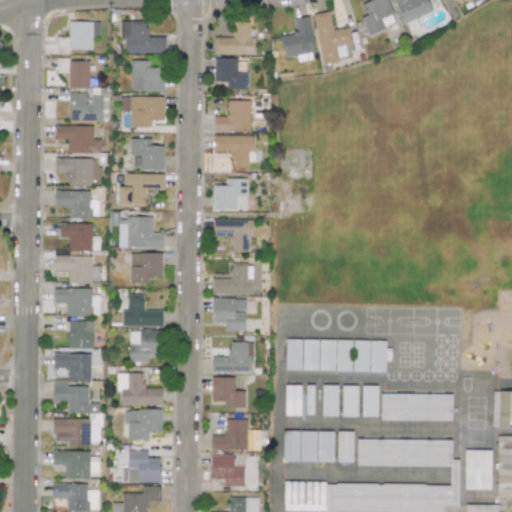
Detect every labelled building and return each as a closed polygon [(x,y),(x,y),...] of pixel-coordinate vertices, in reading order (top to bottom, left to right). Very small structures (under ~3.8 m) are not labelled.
[(367,35),(396,22),(386,0),(367,0),(361,3),(366,14),(359,17),(367,35)] [(392,0),(403,23),(431,10),(426,0),(392,0)] [(347,27),(331,30),(328,11),(313,14),(321,62),(345,58),(343,44),(349,43),(347,27)] [(280,35),(284,58),(296,56),(297,61),(306,60),(304,53),(314,52),(308,16),(293,19),(295,33),(280,35)] [(90,50),(91,35),(98,35),(99,22),(68,21),(67,37),(56,37),(55,49),(90,50)] [(163,52),(163,37),(146,37),(146,21),(119,21),(119,40),(125,40),(126,53),(163,52)] [(212,53),(253,54),(254,35),(248,35),(248,24),(232,23),(231,38),(213,38),(212,53)] [(236,58),(214,58),(213,81),(226,82),(226,88),(246,89),(247,71),(236,71),(236,58)] [(162,91),(162,67),(148,67),(148,61),(130,60),(129,91),(162,91)] [(68,121),(101,120),(101,92),(68,93),(68,121)] [(162,96),(119,97),(119,111),(129,111),(129,127),(150,127),(150,119),(163,119),(162,96)] [(249,132),(249,101),(227,100),(227,116),(213,116),(213,131),(249,132)] [(92,126),(54,125),(54,139),(66,139),(66,152),(99,153),(99,139),(92,139),(92,126)] [(150,139),(130,138),(130,168),(162,169),(163,145),(150,145),(150,139)] [(91,185),(92,181),(99,181),(99,159),(54,158),(54,172),(65,173),(65,185),(91,185)] [(163,175),(124,173),(124,187),(118,187),(117,204),(143,205),(144,189),(162,190),(163,175)] [(245,209),(246,178),(225,178),(225,185),(212,185),(212,208),(245,209)] [(309,186),(279,185),(279,212),(308,212),(309,186)] [(89,191),(53,190),(53,206),(68,206),(68,218),(89,218),(89,191)] [(161,248),(161,233),(151,233),(151,217),(126,216),(125,224),(118,223),(118,247),(161,248)] [(251,220),(213,220),(213,236),(229,236),(229,252),(247,251),(246,236),(252,236),(251,220)] [(90,223),(58,223),(58,237),(67,237),(67,250),(99,250),(99,236),(91,236),(90,223)] [(149,283),(149,277),(161,277),(162,253),(129,252),(128,283),(149,283)] [(91,256),(53,255),(53,270),(67,271),(67,283),(90,284),(91,256)] [(251,294),(251,264),(229,263),(229,279),(211,279),(211,294),(251,294)] [(98,315),(98,295),(90,296),(90,288),(52,289),(52,302),(65,302),(65,316),(98,315)] [(121,326),(161,327),(162,310),(142,310),(143,294),(126,294),(126,310),(121,310),(121,326)] [(212,299),(212,321),(223,321),(223,330),(244,330),(244,312),(233,312),(233,299),(212,299)] [(67,348),(92,349),(92,321),(68,320),(67,348)] [(160,331),(128,331),(128,362),(147,362),(147,355),(160,355),(160,331)] [(301,339),(285,339),(284,369),(300,370),(301,339)] [(317,340),(302,339),(301,370),(317,370),(317,340)] [(318,370),(334,370),(334,340),(319,340),(318,370)] [(335,371),(350,371),(351,340),(335,340),(335,371)] [(367,372),(368,340),(352,340),(352,371),(367,372)] [(384,372),(385,341),(369,340),(368,372),(384,372)] [(251,373),(251,342),(229,342),(228,357),(211,357),(211,372),(251,373)] [(52,367),(67,368),(67,380),(89,381),(90,353),(52,353),(52,367)] [(243,408),(244,391),(234,390),(234,377),(211,377),(210,400),(223,401),(223,407),(243,408)] [(51,416),(51,432),(55,432),(55,442),(65,442),(65,446),(89,446),(89,420),(98,420),(99,402),(87,402),(87,386),(66,386),(66,380),(52,380),(52,401),(66,401),(66,416),(51,416)] [(284,416),(300,415),(299,385),(283,385),(284,416)] [(313,385),(305,385),(304,414),(312,415),(313,385)] [(337,385),(321,385),(321,415),(336,416),(337,385)] [(357,386),(341,385),(341,416),(356,417),(357,386)] [(376,386),(361,385),(360,416),(376,416),(376,386)] [(511,391),(495,391),(494,427),(507,427),(508,418),(511,418),(511,391)] [(450,394),(380,393),(380,420),(450,420),(450,394)] [(160,410),(122,409),(122,422),(126,423),(126,439),(147,440),(147,433),(160,433),(160,410)] [(210,450),(246,450),(247,419),(224,419),(224,436),(210,435),(210,450)] [(315,462),(315,431),(282,430),(281,461),(315,462)] [(316,462),(332,462),(333,431),(317,431),(316,462)] [(351,462),(352,431),(336,431),(336,462),(351,462)] [(511,436),(496,436),(495,495),(511,495),(511,436)] [(457,505),(458,459),(450,459),(451,440),(356,439),(355,465),(449,466),(449,484),(283,482),(282,510),(324,511),(497,511),(498,505),(465,504),(464,511),(333,511),(387,511),(441,511),(441,505),(457,505)] [(159,458),(146,457),(147,450),(127,450),(126,466),(121,466),(121,482),(158,482),(159,458)] [(489,490),(490,450),(464,450),(463,489),(489,490)] [(63,478),(98,478),(98,457),(89,457),(89,451),(51,451),(51,465),(63,465),(63,478)] [(242,486),(242,468),(232,468),(232,454),(210,455),(210,479),(222,479),(223,486),(242,486)] [(97,490),(86,490),(86,483),(51,483),(50,499),(65,499),(65,510),(97,511),(97,490)] [(159,486),(141,486),(141,493),(121,493),(121,503),(112,503),(112,511),(146,511),(146,501),(159,502),(159,486)] [(257,511),(257,497),(227,497),(227,511),(257,511)]
